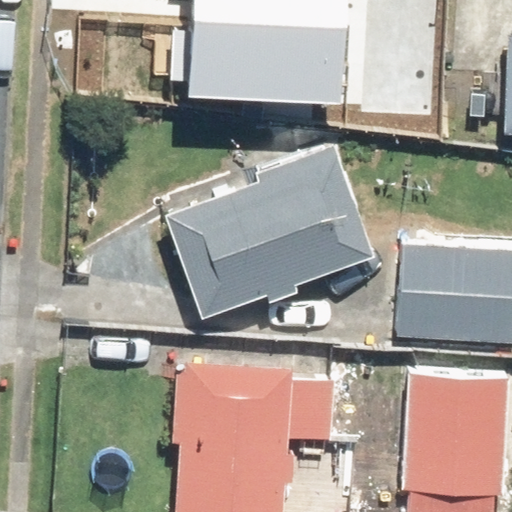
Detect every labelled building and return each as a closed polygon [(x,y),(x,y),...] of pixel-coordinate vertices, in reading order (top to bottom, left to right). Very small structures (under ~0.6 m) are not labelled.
[(192,0),(186,87),(344,98),(351,0),(192,0)] [(511,28),(502,28),(498,120),(511,120),(511,28)] [(331,141),(159,203),(197,307),(369,244),(331,141)] [(511,248),(399,240),(392,334),(511,342),(511,248)] [(280,511),(289,360),(174,353),(164,511),(280,511)] [(491,511),(501,366),(404,360),(398,448),(372,447),(368,510),(401,511),(491,511)]
